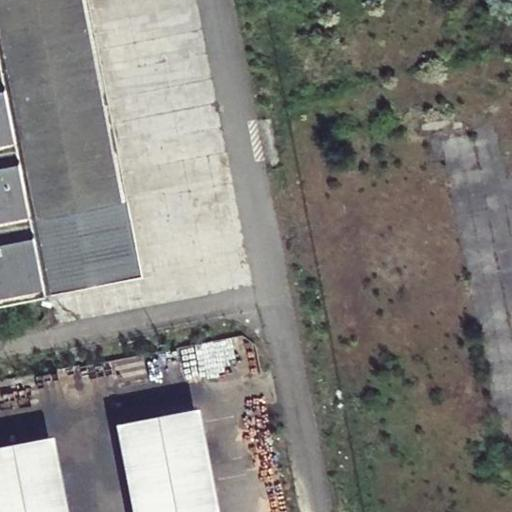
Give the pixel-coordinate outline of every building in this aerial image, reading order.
[(0,0),(0,45),(35,210),(118,192),(77,0),(0,0)] [(0,295),(51,285),(35,210),(0,45),(0,295)] [(204,83),(127,93),(133,137),(210,126),(204,83)] [(116,419),(128,511),(214,511),(200,407),(116,419)] [(64,511),(51,433),(0,442),(0,511),(64,511)]
